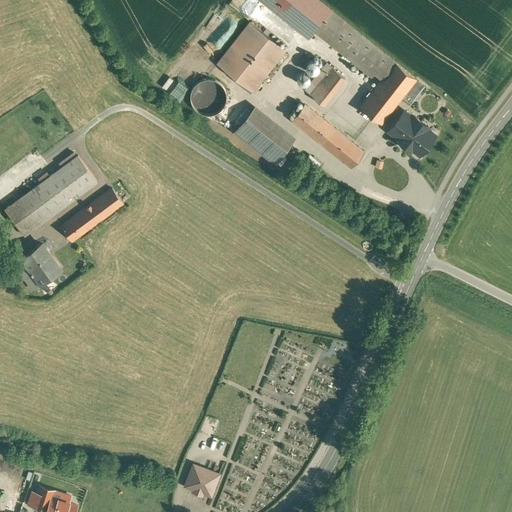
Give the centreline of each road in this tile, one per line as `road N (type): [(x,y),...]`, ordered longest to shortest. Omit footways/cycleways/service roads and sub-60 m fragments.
road 1 (tertiary): [(421,258),(327,465),(293,511)]
road 2 (tertiary): [(511,106),(454,188),(421,258)]
